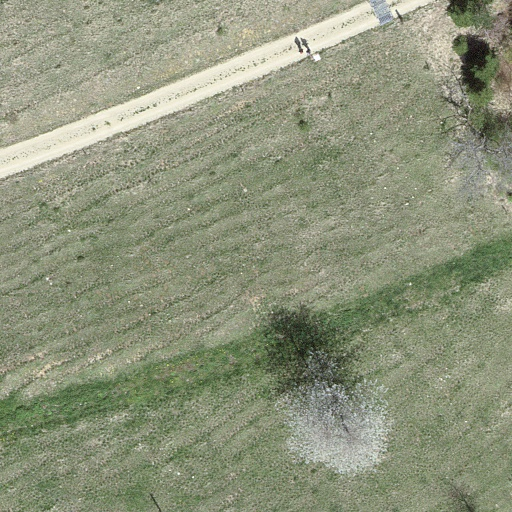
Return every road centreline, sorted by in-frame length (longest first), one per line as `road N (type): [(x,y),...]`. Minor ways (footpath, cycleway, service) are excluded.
road 1 (track): [(511,250),(435,292),(0,424)]
road 2 (track): [(0,162),(395,0)]
